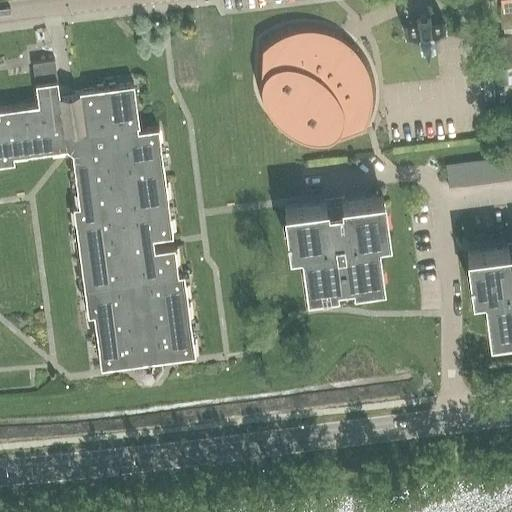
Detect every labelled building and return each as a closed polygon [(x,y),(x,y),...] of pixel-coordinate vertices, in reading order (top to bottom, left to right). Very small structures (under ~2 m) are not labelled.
[(502,35),(491,36),(496,84),(511,82),(511,42),(511,27),(511,26),(511,0),(499,0),(500,5),(500,28),(502,28),(502,35)] [(430,22),(417,23),(418,30),(418,31),(419,35),(431,34),(430,29),(431,28),(430,22)] [(320,139),(325,139),(328,138),(369,125),(373,114),(375,103),(376,94),(374,82),(371,69),(366,59),(360,51),(354,44),(352,47),(339,37),(341,34),(332,29),(321,26),(309,24),(298,25),(287,27),(277,30),(268,35),(260,41),(257,81),(258,89),(259,94),(262,102),(266,108),(274,117),(282,125),(290,131),(299,135),(305,137),(306,135),(314,137),(313,139),(320,139)] [(55,59),(33,62),(35,82),(38,103),(16,106),(1,108),(0,107),(0,162),(14,161),(14,155),(67,148),(71,151),(72,152),(79,205),(73,205),(88,314),(94,313),(101,366),(134,362),(135,366),(136,372),(145,379),(156,378),(163,369),(162,362),(161,358),(195,354),(184,272),(178,273),(174,246),(154,248),(153,237),(173,234),(158,126),(140,129),(134,82),(79,90),(79,92),(72,93),(59,94),(57,79),(55,59)] [(511,176),(509,157),(499,158),(502,181),(511,179),(511,176)] [(499,158),(488,160),(491,183),(502,181),(499,158)] [(488,160),(477,161),(480,184),(491,183),(488,160)] [(477,161),(467,162),(470,185),(480,184),(477,161)] [(467,162),(456,164),(459,187),(470,185),(467,162)] [(456,164),(445,165),(448,188),(459,187),(456,164)] [(383,194),(284,207),(289,239),(300,237),(307,288),(382,278),(375,227),(387,225),(383,194)] [(483,282),(490,333),(511,329),(511,245),(467,252),(471,283),(483,282)]
